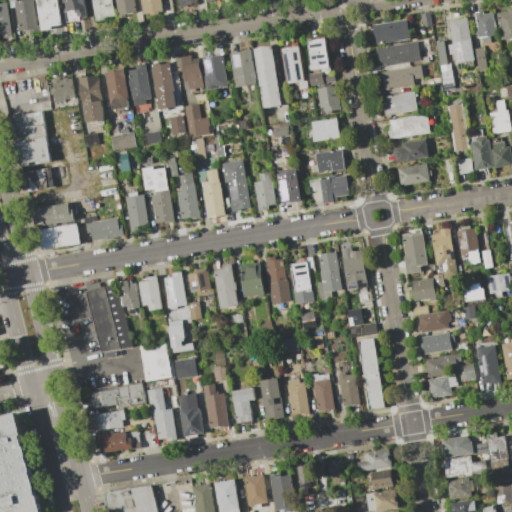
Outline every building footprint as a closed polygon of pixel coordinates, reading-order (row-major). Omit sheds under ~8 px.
[(19,0),(13,1),(18,32),(27,30),(27,32),(38,30),(38,25),(36,25),(31,0),(19,0)] [(40,30),(35,0),(56,0),(61,24),(51,26),(51,28),(40,30)] [(61,0),(62,3),(64,2),(65,7),(63,7),(65,22),(78,20),(78,18),(87,17),(83,0),(61,0)] [(91,0),(94,21),(104,19),(104,17),(113,16),(111,0),(91,0)] [(133,0),(135,12),(124,14),(125,16),(118,17),(115,0),(133,0)] [(139,0),(142,15),(148,13),(148,15),(158,13),(158,11),(162,11),(160,0),(139,0)] [(0,2),(6,2),(11,36),(0,37),(0,2)] [(506,11),(505,7),(511,6),(511,37),(499,39),(495,13),(506,11)] [(482,11),(483,14),(492,12),(495,34),(490,35),(491,41),(482,43),(481,36),(476,37),(475,31),(476,31),(473,12),(482,11)] [(429,12),(430,25),(421,27),(419,13),(429,12)] [(466,17),(473,59),(455,62),(448,20),(466,17)] [(406,19),(409,38),(375,44),(372,24),(406,19)] [(312,37),(312,40),(324,38),(329,67),(320,69),(311,70),(305,38),(312,37)] [(416,40),(419,59),(394,64),(395,68),(379,71),(375,47),(416,40)] [(443,40),(446,64),(438,65),(435,41),(443,40)] [(271,45),(281,104),(262,107),(252,48),(271,45)] [(297,45),(299,59),(302,59),(302,63),(300,63),(303,80),(306,80),(307,87),(298,89),(297,81),(286,83),(280,48),(297,45)] [(484,47),(487,69),(478,70),(475,48),(484,47)] [(249,49),(255,82),(234,86),(229,53),(249,49)] [(199,57),(203,86),(189,88),(187,80),(183,80),(179,56),(189,55),(190,58),(199,57)] [(222,55),(226,86),(206,89),(201,58),(222,55)] [(136,69),(135,64),(144,62),(150,97),(148,98),(150,109),(135,111),(134,105),(133,105),(130,89),(129,89),(126,70),(136,69)] [(149,63),(156,62),(157,64),(168,62),(175,106),(158,108),(156,95),(154,95),(149,63)] [(419,65),(422,77),(412,78),(413,84),(382,90),(378,72),(419,65)] [(321,72),(320,69),(329,67),(330,73),(333,73),(334,81),(310,85),(308,74),(321,72)] [(123,68),(128,100),(126,100),(127,106),(112,109),(111,103),(109,103),(104,71),(123,68)] [(450,70),(453,88),(442,90),(439,71),(450,70)] [(83,74),(83,76),(96,74),(97,78),(100,77),(103,100),(101,101),(104,118),(84,122),(77,75),(83,74)] [(52,87),(51,78),(59,77),(59,79),(72,78),(74,96),(63,98),(63,101),(53,102),(52,97),(53,96),(53,93),(50,93),(49,88),(52,87)] [(336,85),(339,109),(331,110),(331,112),(320,114),(316,88),(336,85)] [(386,104),(384,96),(413,91),(417,110),(401,112),(401,115),(397,115),(397,113),(384,115),(382,105),(386,104)] [(496,111),(494,100),(502,99),(504,110),(505,109),(509,131),(491,134),(488,112),(496,111)] [(460,103),(468,148),(453,150),(445,105),(460,103)] [(197,104),(199,118),(207,116),(209,133),(188,136),(184,106),(197,104)] [(42,111),(51,161),(21,166),(8,117),(42,111)] [(389,130),(388,120),(426,113),(429,132),(387,139),(386,131),(389,130)] [(182,115),(184,132),(171,133),(169,117),(182,115)] [(336,118),(339,136),(312,141),(309,122),(336,118)] [(287,125),(288,134),(272,137),(271,127),(287,125)] [(158,130),(160,142),(146,144),(145,132),(158,130)] [(97,132),(98,144),(83,146),(82,134),(97,132)] [(132,132),(134,146),(111,150),(109,136),(132,132)] [(475,135),(475,137),(485,135),(486,139),(488,139),(493,166),(474,169),(468,136),(475,135)] [(201,137),(205,158),(192,160),(188,140),(201,137)] [(401,146),(400,142),(425,138),(428,156),(395,162),(392,147),(401,146)] [(492,149),(491,143),(503,141),(504,146),(509,146),(511,164),(493,167),(490,149),(492,149)] [(222,145),(224,156),(217,157),(215,146),(222,145)] [(314,153),(340,149),(343,168),(317,172),(315,159),(314,153)] [(126,153),(129,171),(120,172),(118,154),(126,153)] [(469,157),(471,171),(458,174),(455,160),(469,157)] [(170,163),(169,158),(174,158),(176,175),(167,177),(166,164),(170,163)] [(451,158),(453,171),(445,172),(443,160),(451,158)] [(242,159),(249,207),(239,209),(239,211),(230,212),(228,200),(229,200),(226,182),(223,182),(220,163),(242,159)] [(426,163),(428,170),(429,170),(430,175),(429,175),(429,180),(399,185),(396,168),(426,163)] [(179,191),(178,186),(180,185),(178,175),(185,174),(183,167),(189,166),(199,218),(190,220),(189,217),(180,219),(175,191),(179,191)] [(153,167),(153,170),(165,168),(173,222),(164,224),(164,222),(154,224),(150,196),(155,195),(154,189),(145,190),(141,168),(153,167)] [(49,168),(52,187),(26,192),(22,173),(49,168)] [(200,182),(208,180),(206,170),(216,168),(224,215),(206,218),(200,182)] [(287,169),(288,173),(296,172),(300,200),(281,202),(276,170),(287,169)] [(259,181),(258,173),(269,171),(274,203),(267,204),(268,208),(257,210),(252,182),(259,181)] [(321,178),(321,180),(323,179),(323,177),(327,176),(327,178),(331,178),(330,175),(334,175),(334,177),(345,175),(348,194),(335,196),(335,199),(332,200),(331,196),(330,197),(331,202),(322,203),(319,189),(309,191),(308,180),(321,178)] [(128,197),(127,193),(136,192),(137,195),(142,194),(147,223),(137,225),(138,230),(130,231),(124,197),(128,197)] [(71,202),(74,220),(35,226),(32,208),(71,202)] [(116,218),(117,224),(120,224),(122,235),(91,240),(90,231),(86,232),(85,223),(116,218)] [(80,241),(40,249),(36,230),(77,222),(80,241)] [(439,233),(439,228),(449,227),(456,277),(442,279),(440,264),(435,265),(430,235),(439,233)] [(474,227),(479,261),(468,263),(467,256),(460,257),(456,230),(474,227)] [(413,233),(413,230),(420,228),(426,265),(421,266),(421,271),(407,273),(406,268),(404,268),(402,255),(403,255),(400,235),(413,233)] [(340,249),(350,247),(351,251),(360,250),(366,287),(346,290),(340,249)] [(488,249),(491,266),(483,268),(480,250),(488,249)] [(321,281),(317,254),(335,251),(341,289),(329,291),(330,296),(326,297),(327,309),(319,310),(315,282),(321,281)] [(263,258),(273,256),(274,259),(281,258),(284,280),(286,280),(289,301),(271,304),(263,258)] [(302,261),(301,258),(310,256),(312,268),(307,268),(312,301),(294,304),(289,263),(302,261)] [(258,261),(263,293),(259,294),(259,296),(254,297),(253,295),(243,297),(238,264),(258,261)] [(215,279),(214,270),(224,269),(224,264),(231,263),(234,282),(235,282),(237,289),(235,290),(238,305),(220,308),(217,290),(216,290),(214,279),(215,279)] [(209,270),(212,288),(211,288),(212,298),(206,299),(205,295),(196,296),(195,291),(191,292),(188,274),(209,270)] [(172,276),(171,273),(180,271),(185,305),(167,307),(163,278),(172,276)] [(441,273),(443,286),(434,287),(432,275),(441,273)] [(508,273),(511,289),(501,291),(502,296),(496,297),(495,292),(488,293),(485,276),(508,273)] [(118,281),(120,281),(119,277),(128,275),(129,280),(130,279),(131,283),(135,283),(139,307),(134,308),(135,312),(128,313),(127,305),(121,306),(118,281)] [(146,281),(145,277),(156,275),(161,308),(148,310),(147,303),(141,304),(137,282),(146,281)] [(432,278),(435,297),(412,300),(409,281),(432,278)] [(86,291),(84,285),(102,280),(103,287),(115,284),(132,347),(100,352),(84,292),(86,291)] [(479,282),(480,288),(483,288),(484,298),(464,301),(461,285),(479,282)] [(198,301),(200,318),(190,319),(187,302),(198,301)] [(417,301),(418,306),(426,305),(427,312),(412,315),(410,302),(417,301)] [(473,306),(474,318),(464,319),(462,308),(473,306)] [(360,308),(362,323),(348,325),(346,310),(360,308)] [(419,322),(417,315),(451,310),(451,312),(448,313),(449,319),(447,319),(448,327),(420,331),(420,330),(417,330),(416,323),(419,322)] [(313,325),(311,312),(300,314),(302,326),(313,325)] [(241,314),(242,322),(234,323),(234,322),(231,322),(230,315),(241,314)] [(181,320),(183,337),(182,337),(182,340),(180,340),(180,344),(191,342),(192,349),(171,352),(166,322),(181,320)] [(374,323),(375,333),(350,337),(348,327),(374,323)] [(448,332),(448,333),(452,333),(453,341),(450,341),(451,349),(423,353),(423,351),(421,352),(419,343),(421,342),(420,337),(448,332)] [(320,335),(322,347),(315,347),(313,336),(320,335)] [(295,337),(298,350),(276,354),(273,341),(295,337)] [(373,338),(384,407),(368,409),(357,340),(373,338)] [(510,342),(509,339),(511,338),(511,377),(506,379),(500,344),(510,342)] [(165,342),(171,377),(145,381),(139,346),(165,342)] [(494,345),(500,382),(490,383),(489,382),(481,383),(475,348),(494,345)] [(459,352),(460,362),(456,362),(457,366),(447,368),(448,373),(426,376),(423,358),(459,352)] [(194,359),(196,375),(175,378),(173,362),(194,359)] [(261,359),(263,369),(252,371),(251,361),(261,359)] [(462,371),(462,365),(472,364),(474,379),(461,380),(460,371),(462,371)] [(223,365),(226,379),(214,381),(212,367),(223,365)] [(344,372),(344,375),(354,373),(359,404),(342,406),(337,373),(344,372)] [(316,373),(317,375),(327,373),(333,407),(317,410),(311,374),(316,373)] [(453,375),(454,381),(456,381),(456,384),(449,386),(450,394),(429,397),(426,379),(453,375)] [(276,378),(282,415),(265,418),(259,380),(276,378)] [(298,378),(299,383),(303,382),(308,414),(300,415),(299,412),(291,413),(286,385),(287,385),(286,380),(298,378)] [(90,401),(88,393),(141,383),(145,404),(117,409),(117,404),(87,410),(86,402),(90,401)] [(214,384),(215,394),(223,392),(229,426),(221,427),(220,426),(209,427),(202,386),(214,384)] [(161,387),(165,409),(170,409),(175,439),(166,440),(165,437),(157,439),(153,414),(150,415),(146,390),(161,387)] [(251,387),(253,399),(247,400),(251,420),(235,423),(234,416),(235,416),(231,391),(251,387)] [(195,393),(197,408),(199,408),(203,433),(184,436),(178,396),(195,393)] [(94,423),(93,415),(122,410),(124,420),(120,420),(121,426),(92,431),(91,424),(94,423)] [(1,511),(0,504),(0,417),(16,413),(42,511),(1,511)] [(125,431),(125,438),(130,437),(131,443),(138,442),(139,447),(101,453),(100,447),(96,448),(94,436),(125,431)] [(495,433),(496,436),(503,434),(507,457),(489,460),(485,434),(495,433)] [(466,435),(467,438),(470,438),(472,453),(444,457),(441,439),(466,435)] [(365,460),(364,451),(388,448),(390,466),(358,471),(356,462),(365,460)] [(470,455),(471,462),(486,460),(488,472),(443,479),(440,459),(470,455)] [(332,476),(330,476),(328,465),(330,465),(330,460),(341,458),(345,481),(333,483),(332,476)] [(308,478),(315,477),(316,485),(300,488),(296,466),(306,464),(308,478)] [(390,468),(392,485),(372,488),(369,472),(390,468)] [(279,474),(280,476),(290,475),(295,510),(283,511),(283,510),(275,511),(269,475),(279,474)] [(263,475),(267,503),(260,504),(261,507),(254,508),(254,505),(248,506),(244,478),(263,475)] [(468,478),(471,495),(448,499),(446,481),(468,478)] [(219,511),(214,482),(236,479),(241,511),(219,511)] [(511,482),(511,501),(496,504),(494,486),(511,482)] [(197,511),(193,486),(212,483),(216,511),(197,511)] [(109,511),(105,497),(108,492),(151,485),(157,511),(109,511)] [(395,490),(398,507),(367,511),(365,494),(395,490)] [(451,511),(451,503),(474,499),(476,510),(473,511),(451,511)]
